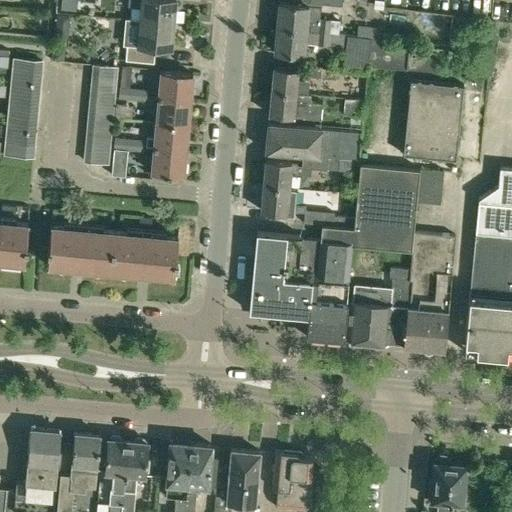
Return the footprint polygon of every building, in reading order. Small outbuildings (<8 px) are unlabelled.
[(60,0),(60,11),(77,13),(77,0),(60,0)] [(140,8),(139,19),(173,22),(174,0),(128,0),(127,7),(140,8)] [(277,27),(305,30),(338,33),(340,19),(306,16),(307,4),(279,2),(277,27)] [(173,22),(139,19),(125,18),(123,44),(126,44),(124,59),(151,62),(152,45),(171,47),(173,22)] [(358,24),(357,35),(382,38),(383,27),(358,24)] [(382,38),(357,35),(338,33),(305,30),(277,27),(274,51),(303,54),(304,43),(344,47),(342,69),(367,72),(368,66),(408,70),(408,69),(434,71),(435,56),(447,57),(448,49),(382,43),(382,38)] [(0,75),(7,76),(10,50),(0,49),(0,75)] [(38,79),(40,59),(12,56),(10,76),(38,79)] [(93,64),(91,77),(114,79),(116,66),(93,64)] [(271,89),(307,93),(309,80),(297,79),(297,74),(298,69),(273,66),(273,71),(272,74),(271,89)] [(305,75),(334,78),(335,69),(306,66),(305,69),(305,75)] [(157,97),(189,100),(191,73),(160,70),(157,97)] [(10,76),(7,102),(36,105),(38,79),(10,76)] [(114,79),(91,77),(90,89),(113,91),(114,79)] [(462,84),(409,79),(401,154),(455,159),(462,84)] [(119,86),(118,92),(148,95),(149,89),(119,86)] [(90,89),(89,101),(112,104),(113,91),(90,89)] [(323,95),(307,93),(271,89),(268,114),(320,119),(323,95)] [(148,101),(148,95),(118,92),(118,98),(148,101)] [(157,97),(155,121),(187,125),(189,100),(157,97)] [(364,98),(344,97),(343,114),(363,115),(364,98)] [(88,114),(111,116),(112,104),(89,101),(88,114)] [(7,102),(5,128),(33,131),(36,105),(7,102)] [(114,117),(124,118),(125,104),(115,104),(114,117)] [(88,114),(86,126),(110,128),(111,116),(88,114)] [(187,125),(155,121),(153,137),(146,136),(145,145),(153,146),(184,149),(187,125)] [(266,150),(287,152),(303,153),(327,156),(339,157),(355,158),(358,131),(321,128),(321,127),(268,122),(266,150)] [(108,140),(110,128),(86,126),(85,138),(108,140)] [(33,131),(5,128),(3,153),(31,155),(33,131)] [(114,136),(113,142),(144,145),(144,139),(114,136)] [(85,138),(84,148),(107,151),(108,140),(85,138)] [(144,145),(113,142),(113,148),(143,150),(144,145)] [(182,175),(184,149),(153,146),(150,172),(182,175)] [(106,162),(107,151),(84,148),(83,160),(106,162)] [(327,156),(303,153),(302,165),(302,167),(311,167),(326,169),(327,156)] [(359,159),(355,158),(339,157),(338,169),(358,171),(359,159)] [(263,176),(263,184),(289,186),(290,173),(296,174),(297,164),(297,162),(265,160),(263,176)] [(352,242),(411,248),(413,230),(416,201),(419,168),(360,162),(354,217),(354,228),(352,242)] [(463,351),(465,351),(511,356),(511,167),(499,167),(498,184),(478,198),(463,351)] [(443,171),(419,168),(416,201),(440,203),(443,171)] [(294,186),(289,186),(263,184),(260,211),(292,214),(294,186)] [(303,209),(303,211),(302,221),(314,223),(321,224),(354,228),(354,217),(333,215),(334,212),(303,209)] [(27,220),(0,217),(0,259),(23,262),(27,220)] [(46,265),(109,271),(114,227),(50,221),(46,265)] [(354,228),(321,224),(320,238),(317,271),(316,274),(314,300),(309,299),(308,316),(306,336),(307,336),(342,340),(346,301),(346,300),(348,277),(352,242),(354,228)] [(176,232),(114,227),(109,271),(172,277),(176,232)] [(413,230),(411,248),(409,268),(408,279),(412,279),(409,306),(407,306),(403,345),(443,349),(454,234),(413,230)] [(300,236),(255,231),(251,265),(247,310),(308,316),(309,299),(314,300),(316,274),(317,271),(320,238),(300,236)] [(392,277),(391,287),(353,283),(352,300),(349,300),(346,340),(403,345),(407,306),(409,306),(412,279),(408,279),(409,268),(388,266),(387,277),(392,277)] [(53,511),(61,430),(31,427),(26,482),(16,481),(15,489),(5,488),(2,511),(38,511),(40,511),(53,511)] [(96,488),(97,472),(101,434),(75,431),(71,475),(60,474),(56,511),(72,511),(74,491),(85,492),(85,487),(96,488)] [(120,511),(122,504),(129,439),(122,438),(120,435),(113,435),(111,437),(108,437),(105,470),(113,471),(108,511),(120,511)] [(135,439),(129,439),(122,504),(120,511),(131,511),(132,505),(133,505),(136,473),(145,474),(145,470),(148,470),(149,457),(146,457),(148,441),(146,440),(144,438),(138,437),(135,439)] [(184,511),(191,442),(170,440),(165,499),(175,499),(174,511),(168,511),(184,511)] [(212,444),(191,442),(184,511),(193,511),(196,485),(208,486),(212,444)] [(254,508),(259,451),(231,449),(228,480),(216,479),(213,511),(229,511),(230,506),(254,508)] [(320,502),(323,468),(312,467),(313,459),(299,458),(297,452),(275,450),(271,489),(277,489),(276,507),(308,510),(309,501),(320,502)] [(461,503),(465,466),(450,464),(448,459),(446,455),(442,454),(438,454),(434,457),(433,460),(432,470),(435,470),(434,478),(429,478),(427,498),(438,499),(437,511),(451,511),(452,502),(461,503)]
